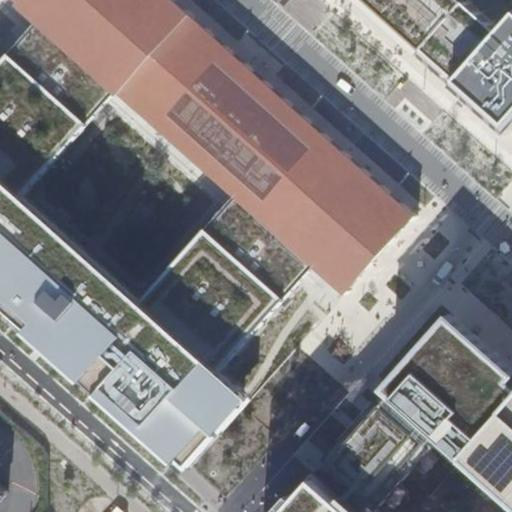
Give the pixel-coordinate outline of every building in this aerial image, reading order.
[(20,0),(42,19),(119,88),(121,91),(238,195),(318,267),(346,292),(350,288),(350,287),(412,217),(413,218),(416,214),(190,11),(178,0),(20,0)] [(511,0),(363,0),(511,131),(511,0)] [(119,88),(42,19),(0,65),(0,296),(190,466),(255,397),(224,370),(318,267),(238,195),(147,297),(29,193),(121,91),(119,88)] [(511,367),(454,316),(391,387),(511,495),(511,367)] [(262,394),(186,477),(220,508),(309,411),(295,398),(282,412),(262,394)] [(434,446),(380,398),(328,457),(381,504),(434,446)] [(357,511),(314,473),(279,511),(357,511)] [(126,511),(90,480),(71,501),(70,511),(126,511)] [(267,486),(243,511),(276,511),(285,502),(267,486)]
